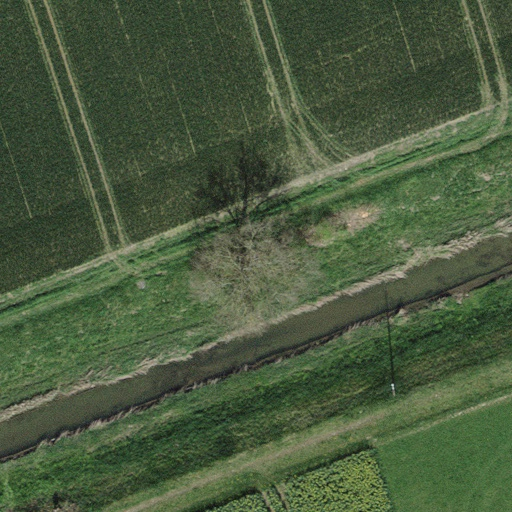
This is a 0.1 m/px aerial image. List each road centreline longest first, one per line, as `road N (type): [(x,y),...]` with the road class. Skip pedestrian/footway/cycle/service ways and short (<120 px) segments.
road 1 (track): [(0,329),(511,140)]
road 2 (track): [(146,511),(511,374)]
